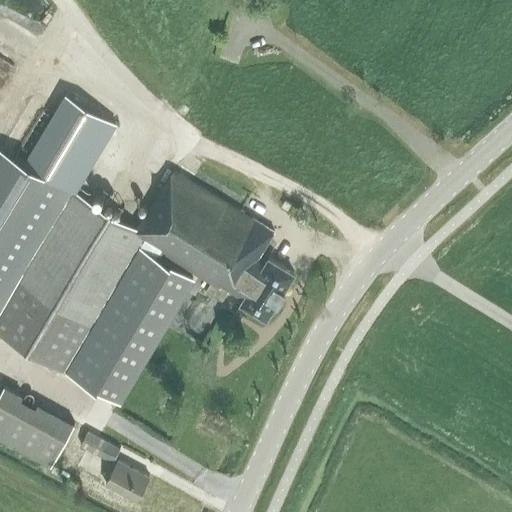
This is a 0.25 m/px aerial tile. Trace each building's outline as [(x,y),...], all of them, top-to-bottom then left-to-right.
[(0,331),(72,374),(149,246),(133,236),(138,229),(73,190),(114,121),(66,93),(26,162),(2,148),(0,150),(0,331)] [(274,231),(191,182),(195,175),(180,166),(176,173),(173,171),(138,229),(133,236),(149,246),(162,254),(209,283),(204,291),(221,301),(229,288),(244,298),(242,302),(267,317),(295,272),(269,257),(266,261),(259,257),(274,231)] [(162,254),(149,246),(72,374),(119,403),(193,279),(159,259),(162,254)] [(7,380),(0,392),(0,434),(55,462),(78,416),(7,380)] [(114,462),(121,448),(89,431),(81,445),(114,462)] [(136,500),(150,475),(119,459),(106,484),(136,500)]
